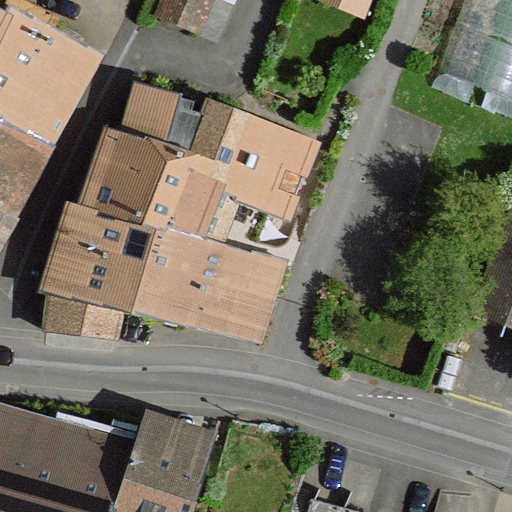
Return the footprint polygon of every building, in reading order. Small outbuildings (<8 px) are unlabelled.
[(0,0),(0,219),(7,222),(93,58),(10,13),(6,22),(0,19),(0,0)] [(160,0),(153,16),(218,44),(237,0),(160,0)] [(340,0),(376,13),(380,0),(340,0)] [(511,0),(467,0),(440,72),(511,98),(511,0)] [(195,105),(136,86),(119,136),(231,179),(251,119),(212,104),(207,120),(192,116),(195,105)] [(222,202),(291,228),(319,153),(273,135),(273,130),(251,119),(231,179),(224,196),(222,202)] [(119,136),(107,132),(78,212),(158,239),(205,248),(222,202),(224,196),(231,179),(119,136)] [(67,209),(38,297),(134,321),(253,343),(280,266),(205,248),(158,239),(78,212),(67,209)] [(511,230),(481,318),(511,329),(511,230)] [(121,511),(144,441),(0,401),(0,511),(121,511)] [(197,511),(223,434),(153,411),(144,441),(121,511),(197,511)]
